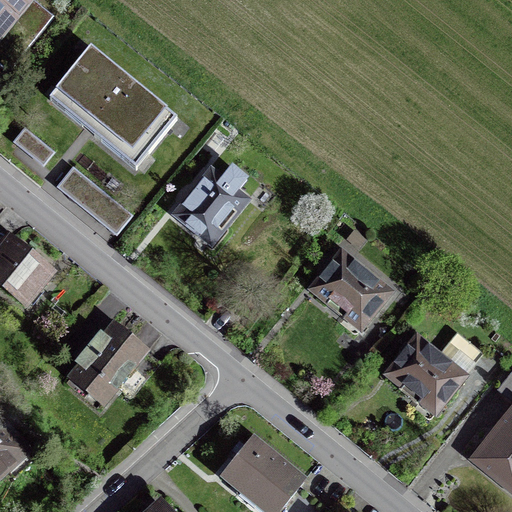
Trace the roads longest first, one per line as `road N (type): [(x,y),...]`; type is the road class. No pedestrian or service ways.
road 1 (residential): [(0,183),(240,382)]
road 2 (residential): [(240,382),(399,511)]
road 3 (residential): [(240,382),(99,511)]
